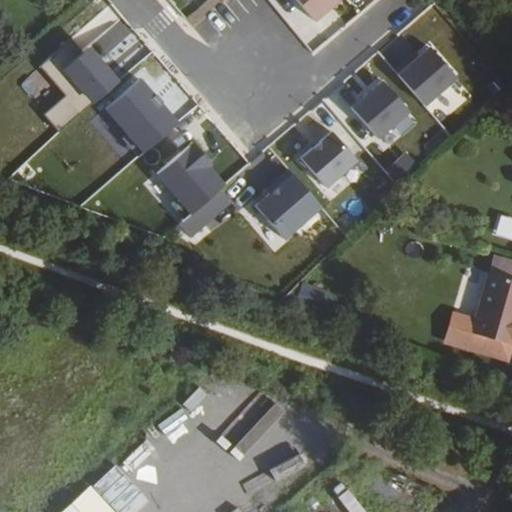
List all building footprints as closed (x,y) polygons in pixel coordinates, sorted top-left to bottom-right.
[(338,0),(301,0),(317,18),(338,0)] [(326,37),(345,27),(336,11),(317,21),(326,37)] [(61,129),(115,84),(109,77),(114,73),(91,45),(86,50),(75,37),(44,63),(70,94),(48,113),(61,129)] [(398,70),(426,103),(458,76),(432,45),(422,54),(412,63),(410,60),(398,70)] [(419,51),(410,60),(412,63),(422,54),(419,51)] [(411,110),(385,79),(353,107),(379,137),(411,110)] [(359,159),(334,130),(322,140),(324,142),(317,148),(316,146),(303,157),(328,186),(359,159)] [(324,205),(291,168),(279,178),(283,182),(272,192),(258,204),(286,237),(324,205)] [(283,182),(279,178),(268,188),(272,192),(283,182)] [(193,234),(232,201),(222,188),(183,221),(193,234)] [(511,204),(505,202),(500,220),(511,223),(511,204)] [(511,277),(504,276),(490,272),(471,338),(511,350),(511,277)] [(351,281),(337,276),(332,287),(347,292),(351,281)] [(326,307),(330,290),(302,284),(299,301),(326,307)]
